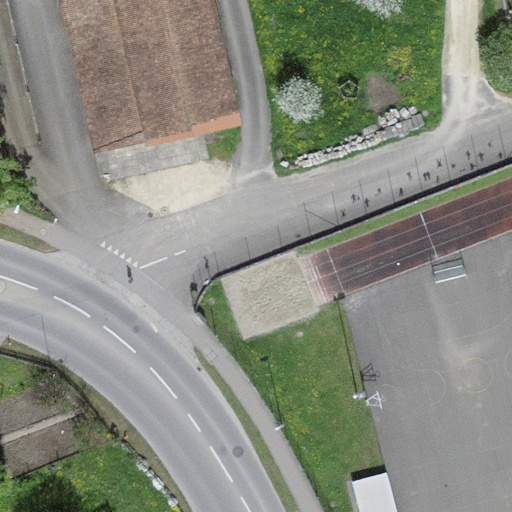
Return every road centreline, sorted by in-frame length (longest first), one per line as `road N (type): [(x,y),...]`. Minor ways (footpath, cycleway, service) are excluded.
road 1 (residential): [(84,311),(145,262),(511,129)]
road 2 (tertiary): [(84,311),(160,374),(250,511)]
